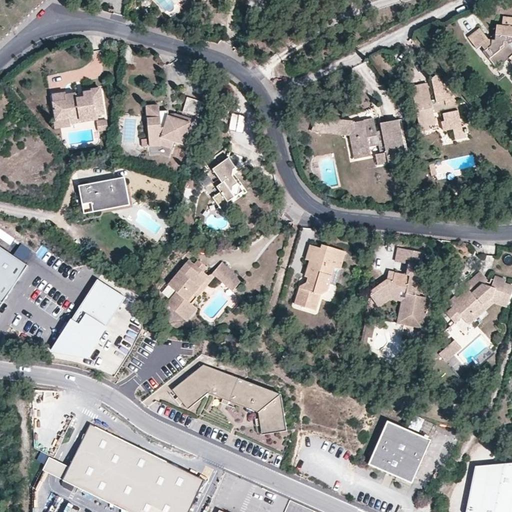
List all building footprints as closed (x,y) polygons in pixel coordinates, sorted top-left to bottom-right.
[(511,17),(503,17),(502,26),(497,25),(495,40),(489,39),(480,28),(468,37),(477,49),(481,45),(485,50),(484,52),(495,66),(500,62),(504,62),(510,57),(511,59),(511,17)] [(457,139),(468,137),(468,133),(470,133),(469,129),(467,129),(466,125),(463,126),(459,103),(437,75),(434,79),(439,102),(434,103),(430,84),(414,86),(422,131),(432,129),(431,124),(438,122),(436,112),(445,110),(447,120),(444,121),(445,130),(456,128),(457,139)] [(68,117),(69,122),(80,121),(80,119),(87,118),(87,119),(97,118),(97,113),(103,112),(99,87),(91,88),(91,91),(65,95),(64,92),(52,94),(56,119),(68,117)] [(184,113),(199,118),(204,103),(188,97),(184,113)] [(158,117),(158,113),(158,105),(146,105),(146,118),(158,117)] [(172,142),(182,145),(191,120),(181,116),(180,120),(173,118),(171,124),(168,123),(168,115),(167,112),(158,113),(158,117),(146,118),(148,146),(161,145),(170,148),(172,142)] [(180,120),(181,116),(175,114),(168,115),(168,123),(171,124),(173,118),(180,120)] [(68,117),(56,119),(53,119),(54,127),(69,125),(69,122),(68,117)] [(321,133),(323,118),(317,117),(311,132),(321,133)] [(341,120),(323,118),(321,133),(336,135),(344,135),(341,120)] [(378,165),(407,159),(399,120),(381,123),(382,130),(383,135),(377,136),(377,131),(374,119),(353,123),(353,121),(341,120),(344,135),(350,136),(355,159),(371,156),(369,147),(379,145),(381,153),(376,154),(378,165)] [(105,120),(97,121),(98,130),(107,129),(105,120)] [(220,191),(213,197),(225,214),(227,201),(238,194),(240,186),(232,175),(233,168),(235,167),(228,157),(230,144),(212,157),(217,166),(213,169),(222,182),(218,184),(218,188),(220,191)] [(85,213),(130,204),(125,176),(80,185),(85,213)] [(201,188),(213,186),(211,176),(199,178),(201,188)] [(20,245),(15,252),(25,259),(30,251),(20,245)] [(334,268),(340,270),(345,252),(322,245),(321,248),(317,263),(313,262),(308,277),(307,283),(301,286),(295,304),(315,310),(320,294),(328,291),(334,268)] [(317,263),(321,248),(310,245),(306,259),(310,261),(305,276),(308,277),(313,262),(317,263)] [(0,306),(27,266),(0,248),(0,306)] [(405,263),(408,264),(410,251),(397,248),(394,262),(405,263)] [(400,324),(423,328),(429,298),(419,296),(415,295),(419,277),(424,253),(410,251),(405,275),(403,275),(393,273),(392,280),(386,279),(373,288),(381,299),(388,294),(400,297),(402,292),(406,293),(400,324)] [(207,275),(203,271),(194,263),(189,259),(169,284),(177,291),(167,303),(187,320),(194,312),(188,307),(191,303),(186,299),(207,275)] [(198,260),(194,263),(203,271),(206,267),(198,260)] [(212,273),(214,275),(232,290),(242,278),(221,261),(212,273)] [(493,298),(508,303),(511,290),(511,285),(504,283),(506,280),(495,276),(494,279),(491,278),(490,283),(484,282),(487,279),(480,272),(465,285),(468,288),(457,298),(456,296),(449,302),(453,307),(446,313),(455,323),(462,317),(466,322),(493,298)] [(186,299),(191,303),(214,275),(212,273),(207,275),(186,299)] [(96,279),(51,351),(86,356),(124,297),(96,279)] [(401,302),(397,323),(400,324),(406,293),(402,292),(400,297),(388,294),(381,299),(373,288),(371,290),(371,296),(378,307),(390,300),(401,302)] [(493,298),(466,322),(469,325),(494,302),(507,307),(508,303),(493,298)] [(197,308),(191,303),(188,307),(194,312),(197,308)] [(364,336),(368,337),(372,338),(374,324),(364,325),(363,332),(365,332),(364,336)] [(454,343),(440,356),(446,363),(461,350),(454,343)] [(261,426),(262,435),(286,431),(280,394),(204,365),(172,390),(178,396),(175,399),(178,404),(182,402),(188,409),(208,393),(223,399),(221,402),(227,405),(229,401),(258,413),(259,419),(255,420),(256,427),(261,426)] [(412,415),(409,427),(421,430),(424,418),(412,415)] [(430,440),(387,421),(368,464),(411,483),(430,440)] [(186,511),(203,477),(91,423),(70,466),(62,463),(49,457),(43,470),(55,476),(129,511),(186,511)] [(511,511),(511,464),(475,467),(465,511),(511,511)]
